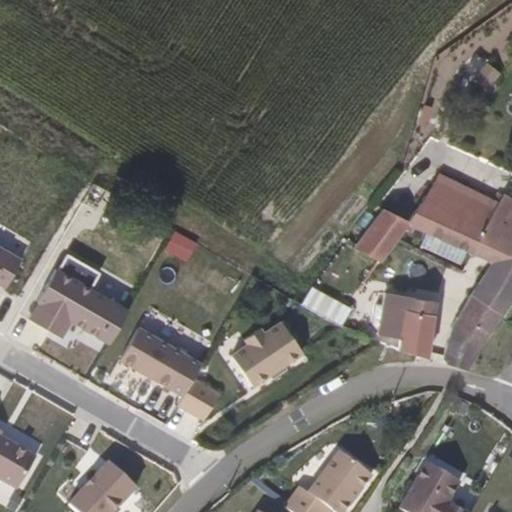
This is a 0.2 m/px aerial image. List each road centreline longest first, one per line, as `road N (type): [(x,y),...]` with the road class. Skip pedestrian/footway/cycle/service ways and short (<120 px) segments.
road 1 (residential): [(511,402),(419,377),(347,393),(206,478)]
road 2 (residential): [(206,478),(0,349)]
